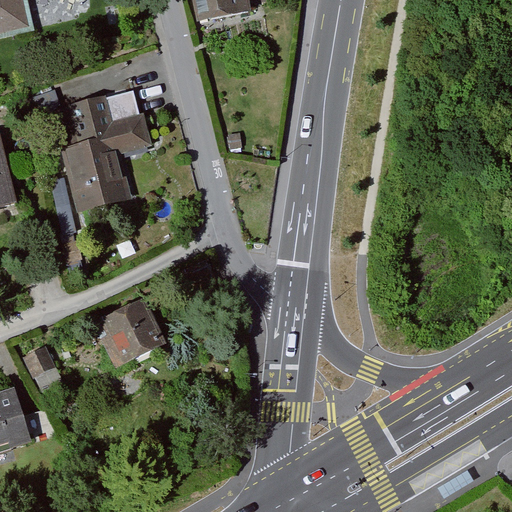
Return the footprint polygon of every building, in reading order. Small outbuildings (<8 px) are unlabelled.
[(34,0),(0,0),(0,41),(32,34),(25,2),(34,0)] [(197,0),(203,33),(249,25),(259,23),(254,0),(197,0)] [(53,117),(78,224),(131,212),(120,164),(150,157),(142,123),(112,130),(106,105),(53,117)] [(0,137),(0,214),(19,209),(0,137)] [(169,335),(146,294),(103,318),(108,328),(103,331),(120,362),(126,359),(169,335)] [(56,364),(47,343),(27,355),(36,374),(56,364)] [(0,453),(27,444),(11,394),(0,397),(0,453)]
